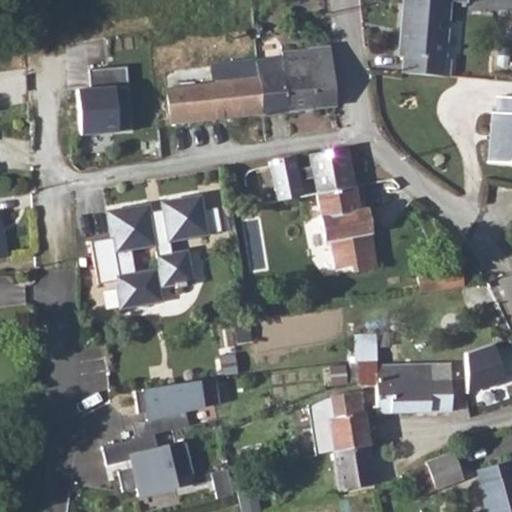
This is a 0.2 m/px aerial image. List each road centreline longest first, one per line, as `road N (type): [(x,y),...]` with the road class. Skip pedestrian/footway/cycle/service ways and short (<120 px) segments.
road 1 (residential): [(511,297),(490,254),(369,130),(348,83),(340,0)]
road 2 (residential): [(65,188),(67,412),(55,511)]
road 3 (track): [(369,130),(65,188)]
